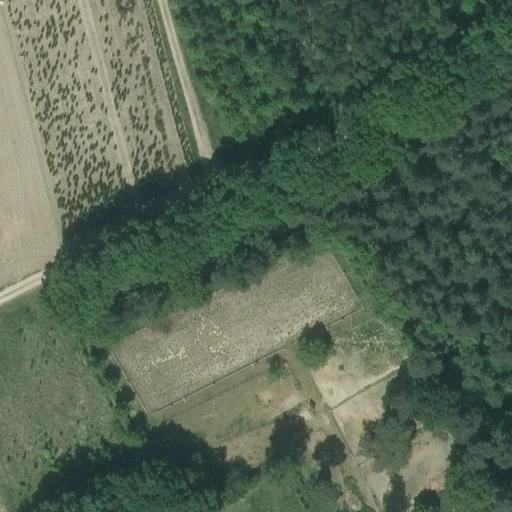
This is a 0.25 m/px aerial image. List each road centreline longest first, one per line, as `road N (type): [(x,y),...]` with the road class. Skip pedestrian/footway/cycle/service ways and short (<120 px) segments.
road 1 (track): [(259,167),(316,121),(484,45),(511,17)]
road 2 (track): [(259,167),(0,300)]
road 3 (track): [(168,0),(219,186)]
